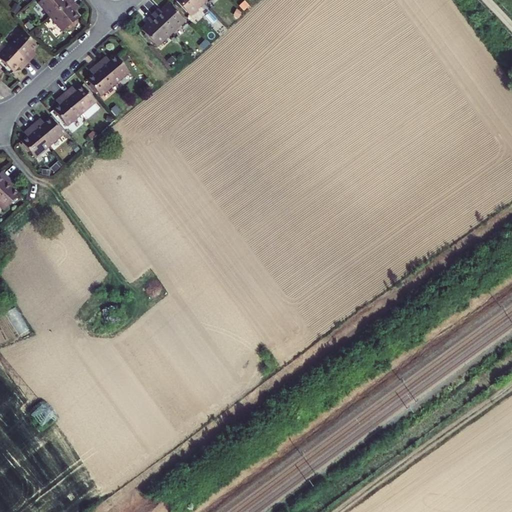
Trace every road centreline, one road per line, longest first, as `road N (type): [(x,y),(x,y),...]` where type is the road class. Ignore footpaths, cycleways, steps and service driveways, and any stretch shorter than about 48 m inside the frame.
road 1 (track): [(511,387),(339,511)]
road 2 (residential): [(0,120),(112,19)]
